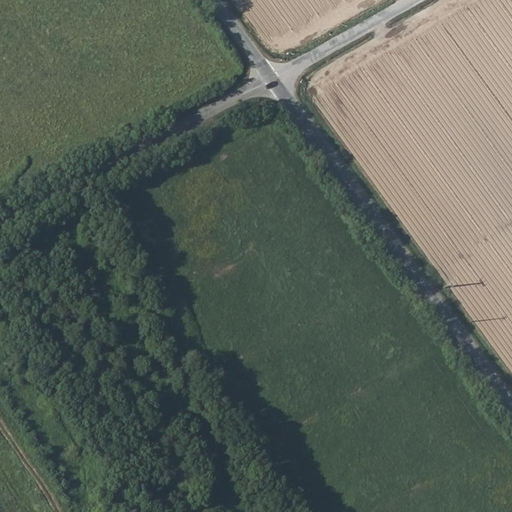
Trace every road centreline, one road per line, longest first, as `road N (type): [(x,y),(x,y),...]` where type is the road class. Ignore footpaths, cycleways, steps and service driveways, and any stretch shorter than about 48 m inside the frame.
road 1 (unclassified): [(270,79),(511,407)]
road 2 (unclassified): [(0,220),(270,79)]
road 3 (unclassified): [(270,79),(412,0)]
